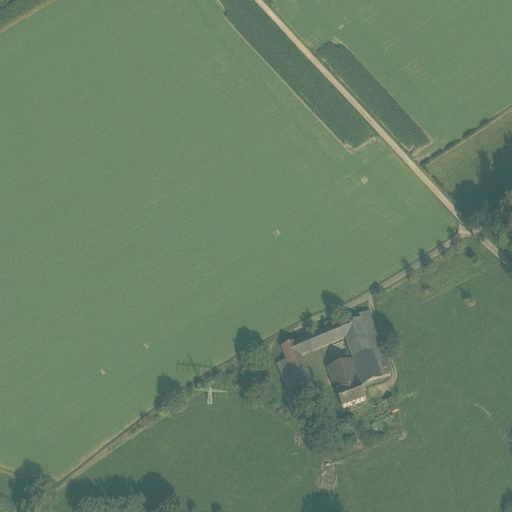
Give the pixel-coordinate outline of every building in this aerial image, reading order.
[(360,320),(381,379),(390,375),(368,312),(358,316),(360,320)] [(341,327),(345,338),(362,386),(381,379),(360,320),(341,327)] [(306,337),(312,352),(345,338),(341,327),(340,324),(306,337)] [(298,341),(304,355),(312,352),(306,337),(298,341)] [(292,375),(306,370),(301,357),(304,355),(298,341),(280,348),(286,361),(292,375)] [(340,364),(350,360),(348,354),(337,358),(340,364)] [(340,364),(326,369),(335,393),(359,384),(350,360),(340,364)] [(292,402),(300,399),(301,398),(292,375),(286,361),(276,365),(292,402)] [(306,370),(292,375),(301,398),(316,393),(306,370)] [(341,409),(365,400),(359,384),(335,393),(341,409)] [(300,399),(292,402),(301,424),(309,420),(300,399)] [(387,401),(392,413),(398,411),(392,399),(387,401)]
